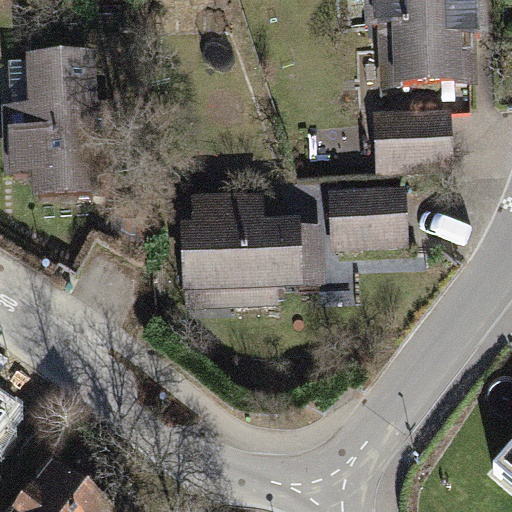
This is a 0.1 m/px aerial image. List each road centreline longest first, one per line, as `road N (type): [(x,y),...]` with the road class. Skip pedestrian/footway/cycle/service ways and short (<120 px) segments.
road 1 (residential): [(0,308),(204,467),(327,497)]
road 2 (residential): [(327,497),(511,253)]
